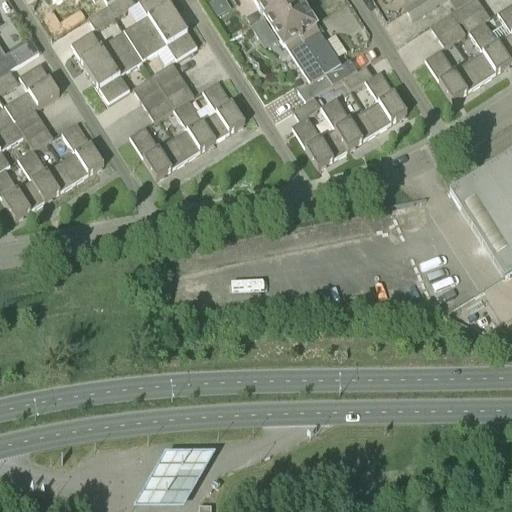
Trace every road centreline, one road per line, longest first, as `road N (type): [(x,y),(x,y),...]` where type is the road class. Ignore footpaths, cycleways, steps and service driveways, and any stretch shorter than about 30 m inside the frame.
road 1 (primary): [(0,448),(168,420),(511,410)]
road 2 (primary): [(511,378),(231,382),(0,411)]
road 3 (residential): [(159,228),(14,0)]
road 4 (residential): [(310,198),(187,0)]
road 5 (residential): [(448,145),(355,0)]
road 6 (residential): [(310,198),(159,228)]
road 7 (residential): [(448,145),(310,198)]
road 8 (residential): [(159,228),(16,255)]
